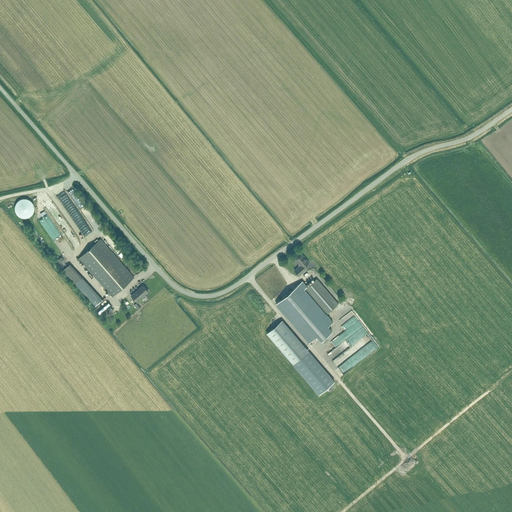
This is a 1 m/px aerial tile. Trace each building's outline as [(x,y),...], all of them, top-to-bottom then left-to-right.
[(34,208),(34,207),(34,206),(34,205),(33,204),(33,203),(32,202),(31,201),(31,200),(30,200),(29,199),(28,199),(27,198),(26,198),(25,198),(24,198),(23,198),(22,198),(21,198),(20,199),(19,200),(18,200),(17,201),(16,202),(16,203),(15,204),(15,205),(15,206),(15,207),(15,208),(15,209),(15,210),(15,212),(16,212),(16,213),(17,214),(17,215),(18,215),(19,216),(20,216),(21,217),(22,217),(23,217),(24,217),(25,217),(26,217),(27,217),(28,217),(29,216),(30,215),(31,215),(31,214),(32,214),(32,213),(33,212),(33,211),(34,210),(34,209),(34,208)] [(57,219),(47,203),(42,207),(52,222),(57,219)] [(88,224),(81,212),(75,215),(84,232),(93,227),(90,223),(88,224)] [(75,231),(68,220),(62,223),(76,244),(82,240),(76,230),(75,231)] [(334,235),(326,241),(330,245),(337,239),(334,235)] [(133,277),(118,260),(100,240),(79,258),(112,296),(133,277)] [(295,259),(298,263),(299,266),(294,270),(299,275),(307,268),(304,265),(309,262),(302,253),(295,259)] [(89,281),(71,261),(66,266),(79,281),(81,279),(86,284),(89,281)] [(275,303),(309,342),(317,335),(321,340),(332,330),(328,325),(333,321),(326,314),(338,304),(317,278),(307,286),(302,280),(275,303)] [(136,302),(148,291),(143,285),(131,295),(136,302)] [(128,328),(120,319),(115,324),(123,333),(128,328)] [(282,320),(266,333),(292,364),(308,351),(282,320)] [(349,347),(338,356),(344,363),(368,344),(373,350),(380,344),(363,325),(344,341),(349,347)]
